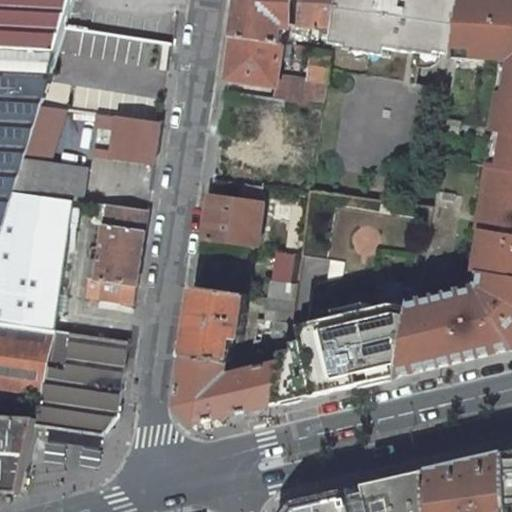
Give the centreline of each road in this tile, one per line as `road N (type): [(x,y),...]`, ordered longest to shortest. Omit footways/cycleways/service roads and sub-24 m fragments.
road 1 (residential): [(219,0),(151,409),(154,433),(184,482)]
road 2 (secondary): [(511,388),(268,446),(184,482)]
road 3 (secondary): [(184,482),(276,480),(511,425)]
